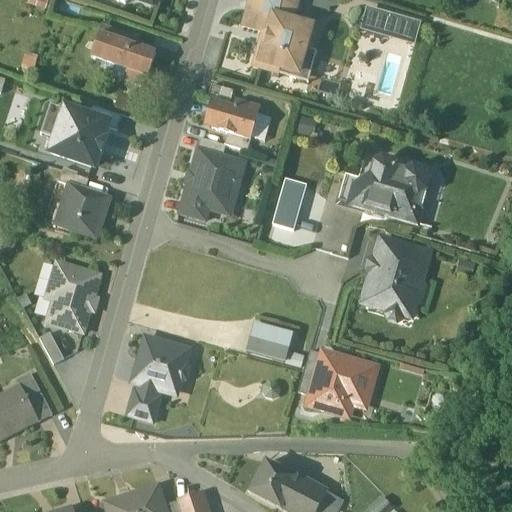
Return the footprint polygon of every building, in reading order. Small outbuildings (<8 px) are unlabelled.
[(299,0),(250,0),(249,7),(281,16),(284,5),(297,8),(299,0)] [(297,8),(284,5),(281,16),(279,21),(292,24),(297,8)] [(281,16),(249,7),(242,29),(263,35),(268,36),(273,19),(279,21),(281,16)] [(368,10),(362,33),(414,47),(420,25),(368,10)] [(273,19),(268,36),(263,35),(259,48),(264,49),(260,65),(280,71),(298,76),(305,52),(311,29),(292,24),(279,21),(273,19)] [(317,31),(311,29),(305,52),(311,53),(317,31)] [(142,42),(105,30),(95,62),(130,74),(127,84),(147,91),(158,57),(139,51),(142,42)] [(280,71),(260,65),(264,49),(259,48),(253,70),(278,77),(280,71)] [(221,91),(211,88),(207,102),(217,105),(221,91)] [(143,106),(123,99),(117,118),(137,124),(143,106)] [(260,110),(235,103),(233,110),(214,104),(213,107),(211,106),(207,118),(207,123),(209,127),(212,131),(216,134),(227,137),(250,144),(260,110)] [(120,120),(88,109),(84,120),(109,128),(108,131),(115,133),(120,120)] [(84,120),(62,113),(48,158),(94,173),(108,131),(109,128),(84,120)] [(250,144),(227,137),(224,149),(225,149),(247,155),(250,144)] [(224,149),(201,142),(197,153),(198,154),(222,160),(225,149),(224,149)] [(222,160),(198,154),(183,205),(183,206),(209,213),(213,214),(219,211),(221,204),(227,205),(233,184),(239,186),(244,167),(222,160)] [(382,163),(375,167),(368,189),(363,187),(355,192),(351,208),(416,226),(422,205),(418,197),(425,193),(428,182),(424,174),(413,171),(405,175),(398,173),(393,166),(382,163)] [(92,185),(66,176),(63,187),(73,191),(88,196),(92,185)] [(358,180),(345,177),(338,204),(351,208),(355,192),(358,180)] [(273,227),(294,234),(307,189),(286,182),(273,227)] [(88,196),(73,191),(61,230),(99,242),(112,203),(88,196)] [(209,213),(183,206),(183,205),(179,218),(205,225),(209,213)] [(428,256),(380,243),(375,263),(369,265),(367,273),(370,279),(365,297),(389,304),(387,314),(388,314),(387,318),(389,322),(396,324),(400,321),(401,318),(410,320),(428,256)] [(100,280),(57,268),(51,286),(59,289),(47,327),(83,338),(90,313),(88,312),(90,304),(93,305),(100,280)] [(293,338),(253,325),(244,352),(284,365),(293,338)] [(64,363),(50,337),(40,343),(54,369),(64,363)] [(189,355),(145,342),(132,387),(138,388),(136,394),(159,401),(161,394),(177,399),(180,386),(185,383),(188,374),(185,369),(189,355)] [(310,354),(298,396),(311,400),(323,358),(310,354)] [(337,362),(323,358),(311,400),(308,410),(339,418),(342,407),(344,407),(344,406),(364,411),(375,372),(350,365),(344,368),(336,366),(337,362)] [(56,418),(33,377),(18,385),(22,392),(40,423),(41,425),(56,418)] [(22,392),(0,403),(0,443),(40,423),(22,392)] [(136,394),(134,394),(127,419),(153,427),(160,401),(159,401),(136,394)] [(265,465),(250,495),(281,511),(296,481),(265,465)] [(319,511),(327,496),(296,481),(281,511),(283,511),(319,511)] [(158,490),(106,507),(107,511),(165,511),(164,507),(158,490)] [(206,511),(202,496),(178,504),(180,511),(206,511)] [(327,496),(319,511),(338,511),(342,504),(327,496)] [(177,503),(164,507),(165,511),(180,511),(178,504),(177,503)]
